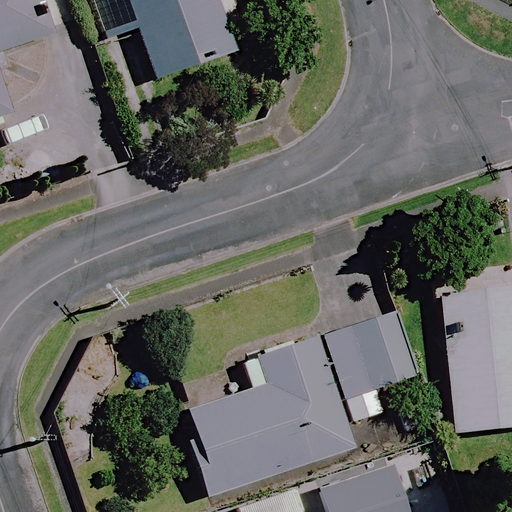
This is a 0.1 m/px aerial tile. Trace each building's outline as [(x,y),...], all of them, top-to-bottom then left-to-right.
[(0,55),(38,43),(23,0),(0,0),(0,120),(5,119),(0,102),(0,55)] [(231,58),(211,0),(85,0),(100,44),(133,33),(150,85),(231,58)] [(511,431),(511,291),(435,300),(449,438),(511,431)] [(409,380),(388,317),(242,366),(251,394),(174,420),(201,502),(348,454),(340,430),(375,418),(367,393),(409,380)] [(385,511),(374,474),(313,491),(319,511),(385,511)]
